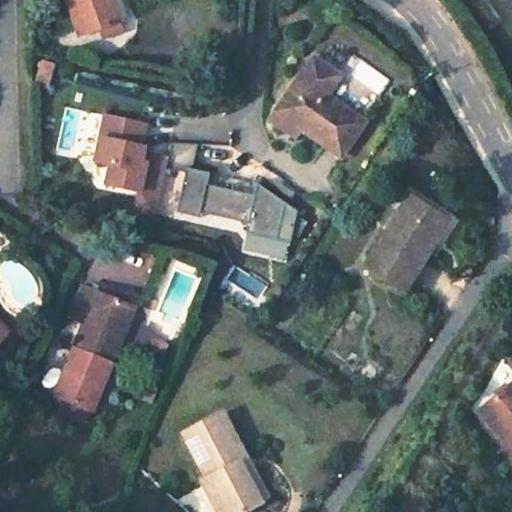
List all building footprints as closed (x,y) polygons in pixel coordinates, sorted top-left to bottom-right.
[(116,0),(66,0),(78,33),(123,19),(116,0)] [(319,58),(281,112),(308,133),(338,155),(366,116),(334,94),(347,76),(319,58)] [(308,133),(281,112),(273,122),(300,142),(308,133)] [(134,211),(154,216),(164,167),(140,162),(141,153),(143,147),(138,146),(143,125),(102,116),(93,162),(108,165),(104,185),(138,192),(134,211)] [(194,146),(169,143),(166,158),(165,164),(184,168),(175,212),(198,217),(199,212),(229,218),(233,190),(205,185),(207,173),(189,169),(194,146)] [(166,158),(141,153),(140,162),(164,167),(165,164),(166,158)] [(253,194),(233,190),(229,218),(248,222),(246,233),(290,242),(296,211),(255,182),(253,194)] [(449,219),(409,194),(366,263),(405,287),(449,219)] [(87,288),(74,283),(62,314),(76,320),(87,288)] [(127,303),(87,288),(76,320),(48,393),(87,408),(127,303)] [(511,384),(510,382),(476,411),(507,449),(505,451),(511,459),(511,384)] [(218,410),(180,433),(202,474),(199,476),(217,511),(229,511),(256,498),(236,463),(245,458),(218,410)] [(245,458),(236,463),(256,498),(265,493),(245,458)]
